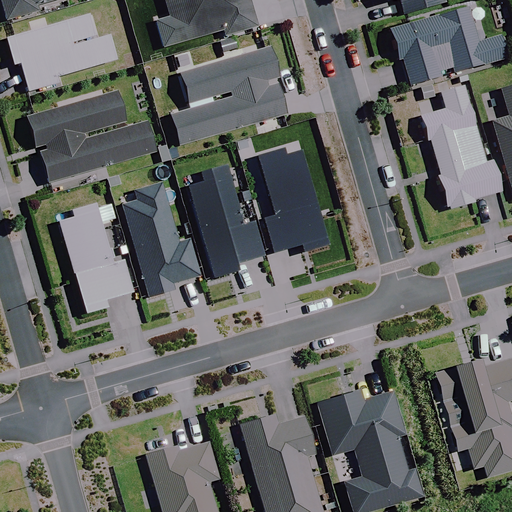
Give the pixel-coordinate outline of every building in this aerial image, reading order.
[(0,0),(0,16),(2,24),(35,14),(34,9),(66,0),(0,0)] [(247,0),(160,0),(165,19),(152,23),(160,51),(220,35),(221,39),(254,31),(246,1),(247,0)] [(398,0),(403,15),(444,3),(443,0),(398,0)] [(466,6),(389,29),(398,60),(401,59),(409,87),(439,78),(438,72),(451,68),(453,74),(506,57),(500,36),(477,43),(466,6)] [(97,38),(90,14),(6,39),(14,66),(20,64),(28,93),(58,84),(56,79),(116,61),(108,35),(97,38)] [(270,48),(266,49),(180,73),(188,104),(230,92),(231,97),(166,115),(175,146),(231,130),(277,117),(284,115),(274,78),(278,77),(270,48)] [(484,163),(460,85),(438,91),(444,110),(419,117),(437,176),(434,177),(444,209),(500,193),(490,161),(484,163)] [(511,86),(501,89),(509,117),(492,122),(511,190),(511,86)] [(37,146),(47,182),(154,153),(146,123),(81,141),(79,134),(124,121),(116,92),(26,117),(35,147),(37,146)] [(283,151),(255,158),(271,215),(264,217),(274,252),(300,245),(302,251),(324,245),(298,153),(285,156),(283,151)] [(241,226),(226,167),(201,174),(203,183),(189,187),(212,278),(239,271),(237,262),(261,256),(252,223),(241,226)] [(176,243),(160,184),(134,191),(137,202),(122,206),(148,297),(176,289),(174,283),(198,276),(188,240),(176,243)] [(108,259),(91,200),(66,207),(70,221),(56,225),(82,318),(107,311),(104,302),(127,296),(116,256),(108,259)] [(494,429),(475,363),(425,378),(449,461),(462,458),(470,486),(511,473),(511,458),(503,426),(494,429)] [(360,404),(356,393),(313,405),(328,459),(349,453),(357,480),(340,485),(347,511),(374,511),(420,499),(412,472),(405,474),(395,439),(402,437),(390,395),(360,404)] [(313,458),(302,418),(272,426),(270,418),(235,428),(259,511),(318,511),(304,461),(313,458)] [(214,481),(204,445),(144,461),(157,511),(213,511),(205,483),(214,481)]
